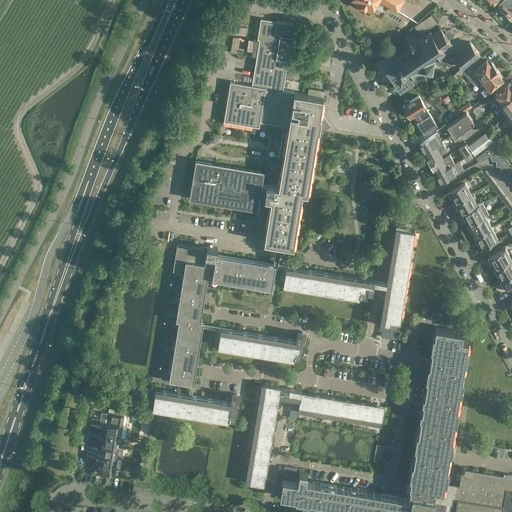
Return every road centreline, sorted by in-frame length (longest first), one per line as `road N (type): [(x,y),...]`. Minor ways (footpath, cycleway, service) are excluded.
road 1 (primary): [(64,275),(186,0)]
road 2 (residential): [(427,197),(321,0)]
road 3 (primary): [(166,0),(82,202)]
road 4 (residential): [(275,458),(391,478),(404,397)]
road 5 (primary): [(0,460),(64,275)]
road 6 (residential): [(368,352),(387,222),(427,197)]
